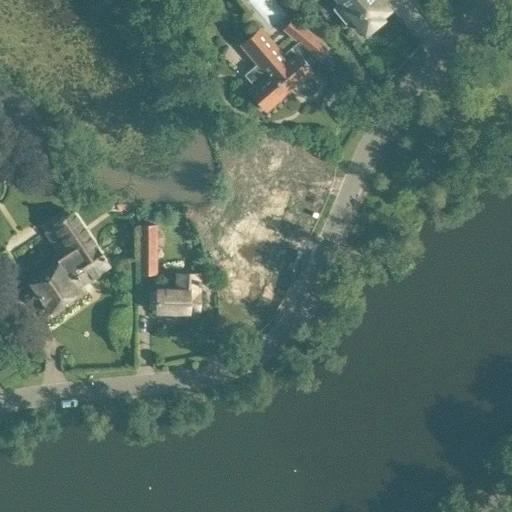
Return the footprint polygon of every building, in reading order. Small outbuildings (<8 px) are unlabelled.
[(326,0),(332,7),(331,8),(344,23),(351,17),(364,33),(381,18),(379,15),(387,8),(380,0),(326,0)] [(241,45),(247,52),(256,64),(243,75),(253,86),(249,90),(262,105),(289,83),(291,85),(294,86),(311,71),(302,61),(312,53),(317,58),(327,47),(305,29),(292,18),(283,29),(298,42),(281,55),(260,29),(241,45)] [(245,257),(229,296),(235,309),(244,286),(256,291),(257,288),(263,274),(268,276),(283,239),(285,240),(295,215),(288,212),(298,186),(289,183),(302,151),(261,135),(258,145),(236,136),(228,157),(277,177),(257,228),(238,220),(226,249),(245,257)] [(82,286),(110,267),(71,211),(50,225),(66,249),(54,257),(58,263),(28,282),(46,310),(78,289),(76,287),(81,284),(82,286)] [(154,273),(155,224),(139,223),(138,273),(154,273)] [(150,291),(150,292),(150,306),(156,306),(156,310),(186,311),(186,308),(197,308),(197,285),(199,285),(199,280),(198,280),(198,274),(176,273),(175,288),(157,288),(156,291),(150,291)]
